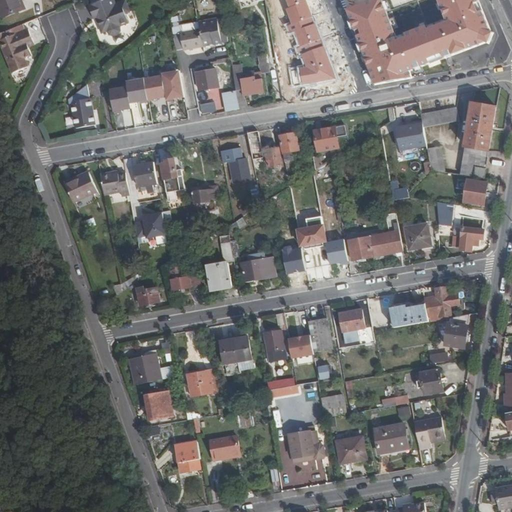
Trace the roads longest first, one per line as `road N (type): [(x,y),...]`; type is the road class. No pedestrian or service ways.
road 1 (residential): [(98,335),(503,264)]
road 2 (residential): [(366,98),(35,158)]
road 3 (residential): [(471,471),(241,511)]
road 4 (secondary): [(503,264),(471,471)]
road 5 (residential): [(98,335),(35,158)]
road 6 (residential): [(161,511),(98,335)]
road 7 (residential): [(511,73),(366,98)]
road 8 (residential): [(62,24),(61,49),(26,117),(35,158)]
